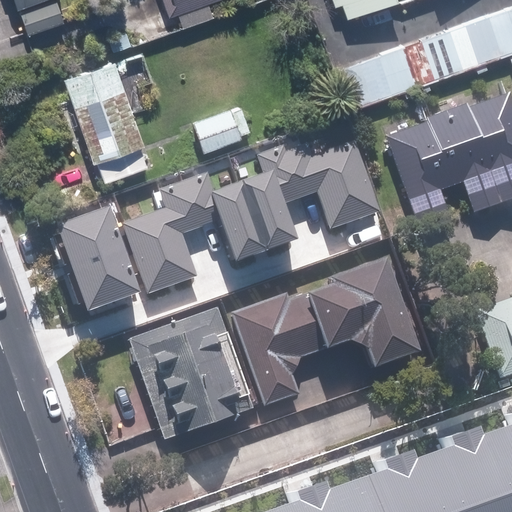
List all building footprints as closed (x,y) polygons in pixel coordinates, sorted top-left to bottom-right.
[(5,0),(10,11),(40,0),(5,0)] [(204,0),(166,0),(171,12),(204,0)] [(385,0),(324,0),(326,4),(333,1),(340,19),(386,2),(385,0)] [(51,2),(16,14),(24,37),(59,25),(51,2)] [(511,52),(511,51),(511,5),(332,70),(346,110),(364,103),(409,88),(413,86),(423,83),(469,67),(480,63),(504,55),(511,52)] [(106,60),(56,77),(86,161),(90,160),(98,183),(141,167),(133,146),(136,144),(106,60)] [(480,63),(469,67),(472,73),(483,68),(480,63)] [(423,83),(413,86),(415,92),(425,89),(423,83)] [(387,104),(411,95),(409,88),(364,103),(370,120),(390,113),(387,104)] [(511,122),(502,95),(462,110),(495,203),(511,197),(511,168),(511,164),(511,163),(511,122)] [(233,135),(245,131),(236,107),(225,110),(224,107),(185,120),(196,152),(235,139),(233,135)] [(460,107),(420,121),(443,188),(455,183),(466,213),(495,203),(462,110),(460,107)] [(433,191),(443,188),(420,121),(417,121),(418,124),(379,138),(402,202),(408,201),(418,230),(443,222),(433,191)] [(325,224),(374,207),(348,134),(304,149),(297,130),(246,148),(254,173),(233,181),(258,246),(284,236),(270,195),(310,181),(325,224)] [(117,219),(145,292),(193,273),(177,231),(216,216),(232,256),(258,246),(233,181),(213,189),(203,164),(153,184),(161,203),(117,219)] [(53,223),(84,306),(134,288),(104,205),(53,223)] [(344,338),(358,346),(365,368),(408,354),(375,259),(321,278),(324,285),(284,299),(282,295),(226,314),(258,406),(291,394),(284,375),(292,358),(310,352),(344,338)] [(511,295),(469,311),(494,380),(511,373),(511,295)] [(210,309),(124,340),(160,439),(246,408),(210,309)] [(504,379),(491,384),(494,391),(507,386),(504,379)] [(511,511),(511,424),(484,434),(481,426),(452,436),(455,445),(418,458),(415,449),(385,460),(388,468),(330,489),(327,480),(298,491),(300,500),(264,511),(511,511)]
